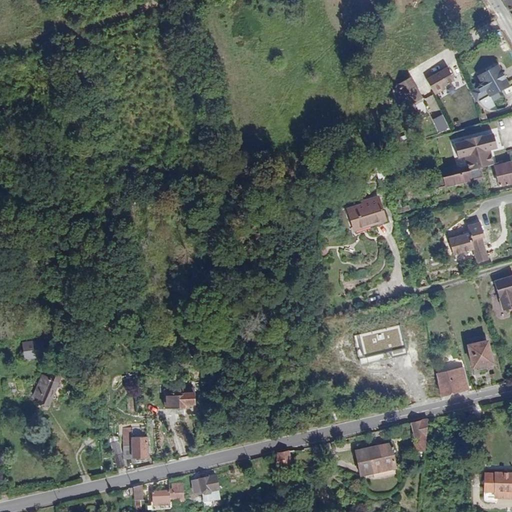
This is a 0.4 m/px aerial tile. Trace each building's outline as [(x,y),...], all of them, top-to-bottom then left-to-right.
[(448,67),(431,76),(437,88),(438,91),(456,82),(448,67)] [(486,85),(475,90),(471,92),(477,103),(481,101),(486,109),(494,105),(489,97),(491,96),(492,97),(511,87),(511,85),(502,67),(482,78),(486,85)] [(437,88),(431,76),(426,79),(434,93),(438,91),(437,88)] [(410,77),(396,84),(408,106),(423,99),(410,77)] [(434,95),(425,98),(431,112),(439,109),(434,95)] [(433,118),(439,133),(450,129),(444,114),(433,118)] [(469,157),(472,172),(497,166),(494,151),(501,150),(498,135),(490,137),(490,136),(465,141),(465,142),(458,144),(461,158),(469,157)] [(511,164),(498,167),(501,187),(511,184),(511,164)] [(392,182),(389,168),(383,169),(386,183),(392,182)] [(471,172),(438,179),(439,184),(445,183),(446,187),(473,182),(471,172)] [(373,227),(373,230),(390,226),(383,202),(368,206),(368,208),(362,210),(366,229),(373,227)] [(398,212),(415,211),(414,203),(398,204),(398,212)] [(352,212),(357,231),(366,229),(362,210),(352,212)] [(485,239),(484,235),(481,225),(468,228),(470,237),(453,242),(456,258),(474,254),(476,264),(486,262),(481,240),(485,239)] [(511,277),(496,282),(504,311),(511,308),(511,277)] [(362,362),(407,355),(402,325),(357,332),(362,362)] [(35,361),(42,360),(42,354),(41,344),(21,346),(24,362),(35,361)] [(489,345),(469,349),(473,371),(493,367),(489,345)] [(48,398),(58,402),(69,374),(58,370),(55,377),(51,376),(46,390),(50,392),(48,398)] [(465,373),(439,379),(443,401),(463,397),(462,393),(468,391),(465,373)] [(433,395),(439,393),(435,377),(429,379),(433,395)] [(184,387),(175,388),(175,393),(169,394),(169,408),(193,406),(193,403),(197,402),(196,392),(185,393),(184,387)] [(435,420),(415,425),(416,438),(424,437),(425,442),(414,445),(417,457),(433,454),(435,420)] [(144,449),(144,462),(159,461),(158,442),(144,443),(144,432),(134,432),(136,449),(144,449)] [(129,471),(136,471),(132,445),(125,446),(129,471)] [(395,446),(358,455),(363,478),(400,470),(395,446)] [(137,462),(144,462),(144,449),(136,449),(137,462)] [(302,451),(282,456),(280,474),(303,468),(302,451)] [(497,474),(488,473),(487,492),(496,492),(496,497),(511,497),(511,473),(498,472),(497,474)] [(215,480),(202,481),(202,496),(215,495),(215,480)] [(146,501),(145,487),(136,490),(138,502),(146,501)] [(174,491),(172,491),(173,503),(173,505),(185,504),(184,487),(174,488),(174,491)] [(173,503),(172,491),(155,494),(155,508),(162,508),(162,505),(173,503)]
